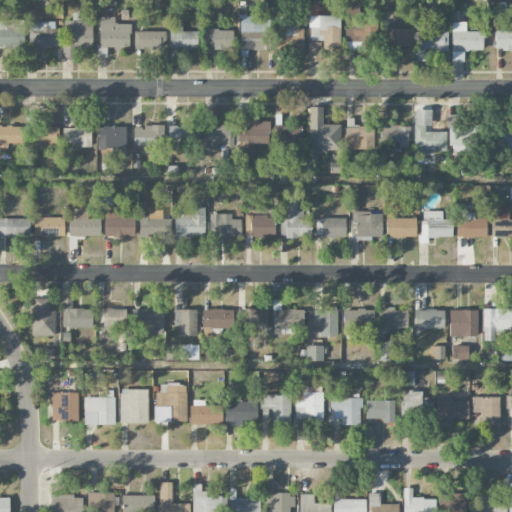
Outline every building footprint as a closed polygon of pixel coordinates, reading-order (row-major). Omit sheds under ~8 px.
[(64,20),(62,57),(76,58),(76,48),(91,48),(92,13),(72,13),(72,21),(64,20)] [(339,15),(309,16),(309,32),(321,32),(321,49),(340,48),(339,15)] [(303,28),(294,28),(294,24),(281,24),(281,31),(269,31),(269,16),(240,16),(240,50),(303,49),(303,28)] [(130,24),(114,24),(114,17),(98,17),(99,57),(107,57),(107,50),(130,50),(130,24)] [(0,19),(0,48),(23,49),(24,20),(0,19)] [(29,47),(58,47),(58,22),(28,22),(29,47)] [(466,22),(452,22),(451,61),(463,61),(463,50),(482,50),(483,31),(466,31),(466,22)] [(169,48),(197,49),(198,32),(182,31),(182,25),(170,24),(169,48)] [(417,25),(417,51),(447,52),(447,26),(417,25)] [(345,26),(345,44),(376,45),(376,27),(345,26)] [(232,29),(208,30),(209,49),(233,48),(232,29)] [(411,48),(411,29),(385,29),(385,47),(411,48)] [(511,30),(494,30),(494,49),(511,49),(511,30)] [(134,50),(165,51),(165,32),(134,31),(134,50)] [(322,124),(323,107),(309,107),(308,151),(340,152),(340,125),(322,124)] [(445,132),(425,131),(425,124),(431,124),(431,110),(414,109),(414,152),(445,153),(445,132)] [(269,121),(248,121),(249,112),(238,112),(237,170),(254,171),(254,145),(268,145),(269,121)] [(0,146),(22,147),(22,126),(0,125),(0,146)] [(58,127),(28,125),(27,142),(39,143),(38,147),(50,148),(50,141),(58,141),(58,127)] [(98,125),(97,149),(111,149),(111,154),(125,154),(125,126),(98,125)] [(511,152),(511,125),(493,126),(494,153),(511,152)] [(133,147),(161,146),(161,126),(133,126),(133,147)] [(168,143),(196,142),(196,126),(168,126),(168,143)] [(203,143),(218,143),(218,147),(232,147),(232,126),(203,126),(203,143)] [(301,126),(277,126),(277,148),(300,149),(301,126)] [(344,149),(373,150),(374,127),(345,126),(344,149)] [(381,126),(381,147),(408,147),(408,126),(381,126)] [(63,144),(80,143),(80,147),(91,147),(91,127),(62,128),(63,144)] [(475,152),(476,129),(451,128),(450,151),(475,152)] [(381,239),(381,212),(357,212),(357,194),(347,194),(347,211),(351,211),(351,239),(381,239)] [(297,202),(281,202),(282,238),(311,237),(310,219),(303,219),(303,209),(297,210),(297,202)] [(511,219),(508,220),(508,206),(497,206),(497,220),(490,220),(491,238),(511,237),(511,219)] [(174,237),(205,237),(205,208),(190,207),(189,218),(174,217),(174,237)] [(139,219),(139,238),(171,237),(170,219),(162,219),(162,210),(148,210),(148,219),(139,219)] [(134,237),(134,217),(121,218),(121,211),(104,212),(104,237),(134,237)] [(452,237),(451,219),(442,219),(441,211),(421,211),(422,237),(452,237)] [(100,236),(100,219),(87,219),(87,212),(76,212),(76,218),(69,218),(69,236),(100,236)] [(210,213),(209,246),(217,246),(217,240),(227,240),(227,236),(241,236),(241,219),(231,219),(232,214),(210,213)] [(485,238),(485,218),(474,218),(474,213),(457,213),(457,237),(485,238)] [(274,236),(274,215),(245,216),(246,237),(274,236)] [(64,216),(33,216),(34,236),(64,236),(64,216)] [(29,218),(0,218),(0,236),(29,236),(29,218)] [(345,218),(316,218),(316,230),(320,230),(320,237),(345,237),(345,218)] [(416,218),(386,218),(385,237),(415,237),(416,218)] [(54,336),(55,310),(49,310),(49,299),(32,298),(31,335),(54,336)] [(72,298),(61,298),(62,328),(91,327),(91,309),(73,309),(72,298)] [(162,310),(104,308),(103,332),(127,333),(162,334),(162,310)] [(483,341),(495,341),(495,332),(511,331),(511,308),(482,309),(483,341)] [(179,336),(196,336),(197,310),(174,309),(174,326),(179,326),(179,336)] [(202,310),(202,328),(231,327),(231,309),(202,310)] [(266,309),(236,310),(237,328),(266,328),(266,309)] [(273,309),(273,330),(301,330),(302,310),(273,309)] [(407,327),(407,309),(379,310),(379,328),(407,327)] [(413,310),(414,329),(443,329),(443,309),(413,310)] [(336,336),(337,310),(313,310),(313,327),(320,327),(319,336),(336,336)] [(343,335),(350,335),(350,340),(369,340),(369,328),(378,328),(378,311),(343,310),(343,335)] [(476,310),(449,310),(449,336),(477,336),(476,310)] [(377,361),(392,361),(392,340),(377,340),(377,361)] [(199,360),(199,345),(180,345),(180,359),(199,360)] [(322,345),(306,346),(306,361),(323,360),(322,345)] [(467,345),(452,346),(452,359),(468,359),(467,345)] [(430,346),(431,360),(444,359),(444,346),(430,346)] [(413,385),(412,372),(404,372),(405,385),(413,385)] [(154,422),(186,422),(186,384),(160,384),(160,392),(154,392),(154,422)] [(294,419),(322,420),(323,387),(295,386),(294,419)] [(147,423),(148,389),(120,389),(119,423),(147,423)] [(432,401),(421,401),(422,390),(402,390),(401,418),(432,419),(432,401)] [(78,393),(51,392),(51,421),(78,421),(78,393)] [(257,420),(257,395),(246,395),(247,401),(224,401),(224,426),(242,426),(242,420),(257,420)] [(290,395),(261,395),(261,420),(290,421),(290,395)] [(330,425),(360,424),(360,396),(329,397),(330,425)] [(468,419),(467,400),(451,401),(451,396),(435,397),(436,425),(453,425),(453,419),(468,419)] [(115,397),(84,397),(83,424),(114,425),(115,397)] [(499,397),(472,397),(472,412),(481,412),(481,425),(498,425),(499,397)] [(190,424),(221,424),(221,405),(204,405),(204,400),(190,400),(190,424)] [(394,423),(394,401),(365,400),(365,418),(383,419),(383,423),(394,423)] [(274,494),(273,480),(263,480),(263,506),(271,506),(271,511),(289,511),(289,507),(295,507),(294,493),(274,494)] [(189,511),(189,503),(171,503),(171,482),(160,482),(159,511),(189,511)] [(435,511),(436,498),(412,498),(412,488),(403,488),(403,511),(435,511)] [(113,511),(114,493),(88,492),(87,509),(95,509),(94,511),(113,511)] [(464,511),(463,492),(445,493),(446,511),(464,511)] [(368,511),(397,511),(398,504),(379,504),(379,493),(369,494),(368,511)] [(327,511),(327,503),(313,504),(313,494),(299,494),(299,511),(327,511)] [(493,495),(478,494),(477,511),(503,511),(504,503),(493,503),(493,495)] [(121,511),(153,511),(154,495),(122,495),(121,511)] [(8,511),(9,497),(0,497),(0,511),(8,511)]
